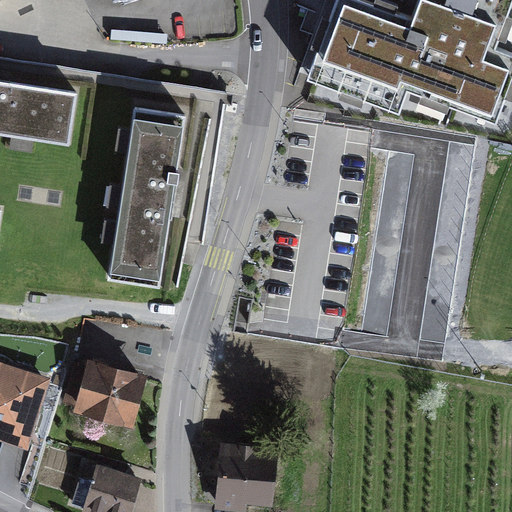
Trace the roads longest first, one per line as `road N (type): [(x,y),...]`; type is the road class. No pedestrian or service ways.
road 1 (residential): [(264,0),(262,95),(183,391),(178,511)]
road 2 (motorway): [(511,216),(0,133)]
road 3 (motorway): [(0,200),(511,279)]
